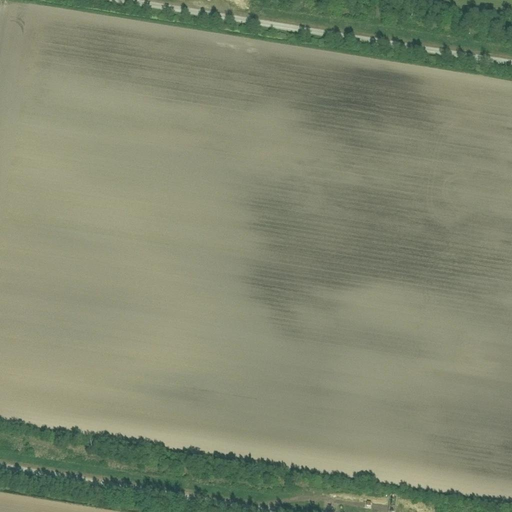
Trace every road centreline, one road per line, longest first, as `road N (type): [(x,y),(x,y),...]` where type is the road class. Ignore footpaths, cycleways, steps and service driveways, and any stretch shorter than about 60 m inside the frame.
road 1 (track): [(128,0),(511,62)]
road 2 (track): [(289,511),(0,463)]
